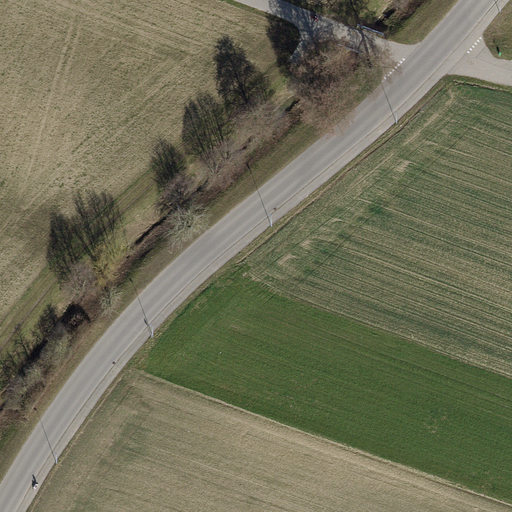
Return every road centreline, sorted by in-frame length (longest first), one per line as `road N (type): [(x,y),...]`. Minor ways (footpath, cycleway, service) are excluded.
road 1 (residential): [(1,511),(48,429),(133,321),(201,252),(374,108),(478,0)]
road 2 (track): [(0,329),(150,176),(328,26)]
road 3 (track): [(262,0),(380,46),(511,75)]
